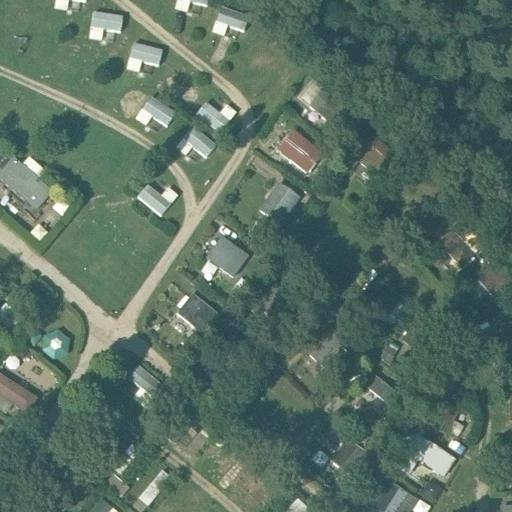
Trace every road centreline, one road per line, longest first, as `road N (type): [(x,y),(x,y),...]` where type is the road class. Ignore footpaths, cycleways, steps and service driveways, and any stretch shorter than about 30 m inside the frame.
road 1 (unknown): [(130,0),(228,82),(242,106),(232,156),(189,220)]
road 2 (unknown): [(109,329),(0,499)]
